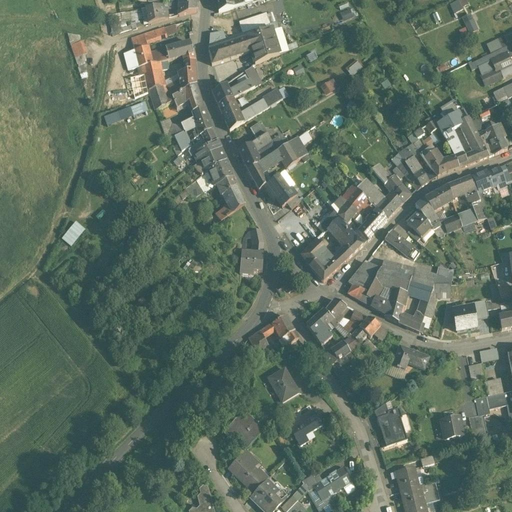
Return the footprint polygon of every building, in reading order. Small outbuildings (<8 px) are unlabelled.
[(235,0),(232,1),(227,1),(226,0),(216,0),(218,14),(245,7),(244,3),(242,0),(235,0)] [(465,0),(463,0),(458,2),(462,12),(464,11),(462,8),(468,5),(465,0)] [(184,3),(179,2),(179,4),(176,4),(162,6),(162,8),(163,11),(167,11),(179,10),(178,18),(197,13),(198,3),(184,3)] [(462,12),(458,2),(449,6),(453,16),(462,12)] [(162,8),(146,11),(148,27),(169,21),(167,11),(163,11),(162,8)] [(351,9),(342,14),(346,23),(356,18),(351,9)] [(148,27),(146,11),(108,16),(112,37),(148,27)] [(243,35),(270,26),(266,15),(239,24),(243,35)] [(466,29),(469,35),(477,31),(471,16),(462,20),(466,29)] [(275,24),(225,41),(223,34),(210,36),(209,52),(212,69),(228,65),(227,62),(247,55),(251,53),(246,40),(267,32),(268,33),(277,30),(275,24)] [(174,27),(163,30),(165,38),(176,35),(174,27)] [(461,38),(469,35),(466,29),(458,32),(461,38)] [(163,30),(144,36),(146,44),(165,38),(163,30)] [(267,32),(246,40),(251,53),(255,66),(276,58),(268,33),(267,32)] [(76,36),(68,39),(76,65),(88,61),(81,37),(76,36)] [(139,69),(144,68),(144,67),(151,66),(149,55),(146,44),(144,36),(131,40),(134,51),(139,69)] [(506,37),(488,45),(492,54),(510,46),(506,37)] [(190,45),(172,49),(165,51),(166,54),(168,63),(183,59),(184,65),(194,63),(190,45)] [(511,45),(472,65),(471,63),(468,65),(471,72),(478,69),(506,55),(511,52),(511,45)] [(136,70),(139,69),(134,51),(123,54),(128,72),(136,70)] [(165,51),(149,55),(151,66),(156,65),(162,64),(159,56),(166,54),(165,51)] [(166,54),(159,56),(162,64),(168,63),(166,54)] [(506,55),(478,69),(486,87),(499,81),(496,74),(511,67),(511,63),(510,59),(508,60),(506,55)] [(354,77),(366,67),(359,59),(347,69),(354,77)] [(194,63),(184,65),(186,73),(178,74),(180,81),(166,88),(169,94),(172,99),(196,87),(196,86),(194,63)] [(144,68),(146,76),(158,73),(156,65),(151,66),(144,67),(144,68)] [(511,67),(496,74),(499,81),(511,74),(511,67)] [(146,76),(144,68),(139,69),(136,70),(138,79),(146,77),(146,76)] [(251,69),(244,74),(249,82),(252,80),(251,78),(255,75),(251,69)] [(156,111),(173,102),(172,99),(169,94),(164,97),(159,80),(158,73),(146,76),(146,77),(149,91),(156,111)] [(261,85),(258,79),(251,83),(255,89),(261,85)] [(335,80),(322,87),(328,96),(341,89),(335,80)] [(237,89),(229,93),(226,85),(217,91),(212,94),(218,105),(232,99),(233,100),(250,92),(255,89),(251,83),(238,90),(237,89)] [(498,106),(508,101),(503,92),(511,87),(511,84),(493,94),(498,106)] [(196,87),(172,99),(173,102),(177,109),(189,103),(193,113),(204,109),(196,87)] [(508,101),(511,98),(511,87),(503,92),(508,101)] [(276,91),(239,114),(240,115),(247,111),(259,106),(263,113),(283,101),(276,91)] [(233,100),(232,99),(218,105),(230,132),(263,113),(259,106),(247,111),(240,115),(239,114),(233,100)] [(130,108),(133,118),(148,113),(145,103),(130,108)] [(193,113),(192,114),(193,119),(181,125),(184,131),(196,126),(198,132),(194,134),(196,138),(211,130),(208,122),(204,109),(193,113)] [(487,111),(478,116),(481,122),(490,118),(487,111)] [(462,113),(454,117),(460,128),(469,122),(468,121),(464,112),(462,113)] [(478,116),(468,121),(469,122),(477,137),(486,132),(481,122),(478,116)] [(180,124),(177,126),(171,125),(169,119),(160,123),(166,140),(174,137),(184,132),(180,124)] [(447,121),(437,126),(439,129),(443,136),(451,131),(452,132),(453,131),(447,121)] [(434,122),(425,127),(430,135),(432,134),(438,130),(434,122)] [(477,137),(469,122),(460,128),(468,143),(478,162),(489,158),(481,144),(477,137)] [(260,123),(250,130),(257,141),(267,135),(260,123)] [(486,132),(477,137),(481,144),(488,140),(494,156),(507,151),(497,127),(486,132)] [(422,129),(414,135),(417,140),(424,136),(422,133),(424,132),(422,129)] [(443,136),(439,129),(438,130),(432,134),(438,143),(445,140),(443,136)] [(196,138),(195,139),(198,144),(193,147),(194,147),(188,150),(192,156),(193,156),(197,153),(217,141),(211,130),(196,138)] [(184,132),(174,137),(178,144),(173,147),(177,156),(181,152),(191,145),(190,142),(185,132),(184,132)] [(306,133),(288,146),(300,150),(312,141),(306,133)] [(257,141),(250,145),(238,151),(248,171),(263,161),(258,152),(269,145),(269,144),(271,143),(267,135),(257,141)] [(283,138),(272,145),(276,153),(288,146),(283,138)] [(217,141),(197,153),(193,156),(197,161),(198,163),(206,157),(207,157),(221,149),(217,141)] [(424,155),(428,152),(420,141),(413,145),(421,156),(424,155)] [(458,145),(454,146),(453,144),(451,146),(451,148),(449,149),(455,160),(459,169),(468,166),(458,145)] [(288,146),(276,153),(281,162),(287,171),(301,160),(305,158),(300,150),(288,146)] [(409,148),(398,155),(404,164),(413,159),(411,155),(413,153),(409,148)] [(221,149),(207,157),(198,163),(193,166),(201,177),(208,172),(213,168),(226,161),(221,149)] [(444,165),(432,149),(428,152),(424,155),(421,156),(437,178),(437,179),(447,173),(449,172),(444,165)] [(263,161),(248,171),(259,191),(263,188),(271,182),(268,177),(265,179),(262,173),(272,167),(272,168),(281,162),(276,153),(263,161)] [(404,164),(398,155),(390,161),(396,168),(392,172),(400,181),(404,177),(416,191),(421,188),(404,164)] [(193,156),(185,163),(188,167),(197,161),(193,156)] [(183,161),(180,157),(173,163),(176,166),(183,161)] [(429,183),(413,159),(404,164),(421,188),(429,183)] [(459,169),(455,160),(451,161),(455,170),(459,169)] [(226,161),(213,168),(208,172),(212,180),(230,171),(226,161)] [(370,172),(382,187),(390,180),(378,165),(370,172)] [(201,177),(193,166),(190,169),(187,172),(195,182),(195,181),(201,177)] [(498,169),(487,174),(486,173),(472,178),(479,195),(483,193),(497,187),(505,184),(498,169)] [(230,171),(212,180),(214,186),(216,186),(221,196),(224,195),(236,186),(235,186),(236,186),(230,171)] [(195,181),(203,192),(214,186),(212,180),(208,172),(201,177),(195,181)] [(102,183),(111,193),(117,188),(113,183),(118,179),(113,173),(102,183)] [(294,187),(284,173),(271,182),(263,188),(273,202),(276,200),(282,208),(287,204),(296,197),(290,189),(294,187)] [(398,182),(394,177),(390,180),(382,187),(386,192),(389,195),(399,206),(408,198),(397,182),(398,182)] [(472,178),(447,188),(451,197),(459,194),(460,197),(464,195),(466,199),(471,206),(473,206),(475,210),(482,208),(477,195),(479,195),(472,178)] [(195,182),(185,189),(189,195),(192,200),(203,192),(195,181),(195,182)] [(372,205),(381,197),(366,181),(357,189),(369,202),(372,205)] [(397,182),(408,198),(411,195),(398,182),(397,182)] [(236,186),(224,195),(227,202),(224,204),(226,207),(215,215),(221,222),(244,205),(236,186)] [(447,188),(425,200),(415,207),(419,212),(431,229),(433,232),(440,228),(439,225),(439,224),(435,217),(442,213),(445,212),(443,208),(453,202),(451,197),(447,188)] [(189,195),(185,189),(179,195),(182,199),(189,195)] [(359,216),(363,211),(369,202),(357,189),(345,202),(346,204),(357,213),(359,216)] [(482,208),(486,220),(491,231),(501,228),(496,215),(492,216),(483,193),(479,195),(477,195),(482,208)] [(384,200),(394,211),(399,206),(389,195),(384,200)] [(296,197),(287,204),(291,210),(300,203),(296,197)] [(384,200),(381,197),(372,205),(375,209),(388,221),(394,211),(384,200)] [(346,204),(340,199),(333,207),(330,209),(334,213),(336,216),(339,219),(346,225),(354,216),(357,213),(346,204)] [(372,205),(369,202),(363,211),(369,216),(375,209),(372,205)] [(207,206),(199,210),(204,223),(212,217),(207,206)] [(463,214),(457,217),(458,217),(461,229),(486,220),(482,208),(475,210),(473,211),(463,214)] [(369,216),(364,221),(366,222),(378,233),(388,221),(375,209),(369,216)] [(419,212),(407,224),(412,229),(421,238),(431,229),(419,212)] [(334,213),(319,228),(324,233),(327,230),(339,219),(336,216),(334,213)] [(442,213),(435,217),(439,224),(443,223),(446,222),(442,213)] [(446,222),(443,223),(447,234),(461,229),(458,217),(455,218),(446,222)] [(339,219),(327,230),(336,239),(348,227),(346,225),(339,219)] [(378,233),(366,222),(357,230),(369,242),(378,233)] [(443,223),(439,224),(439,225),(440,228),(433,232),(437,238),(443,236),(443,237),(444,236),(444,235),(447,234),(443,223)] [(340,254),(346,261),(363,245),(348,227),(336,239),(345,249),(340,254)] [(421,238),(412,229),(407,234),(417,242),(421,238)] [(61,239),(70,247),(78,238),(69,230),(61,239)] [(254,245),(264,245),(264,244),(262,233),(261,230),(250,232),(252,239),(253,239),(254,245)] [(412,248),(391,231),(385,239),(406,256),(412,248)] [(346,261),(340,254),(334,259),(316,240),(300,255),(305,262),(323,282),(346,261)] [(254,245),(253,254),(263,255),(264,245),(254,245)] [(412,248),(406,256),(412,260),(418,252),(412,248)] [(245,253),(242,253),(240,270),(254,271),(262,272),(263,255),(253,254),(245,253)] [(380,269),(368,293),(359,288),(358,289),(354,296),(371,306),(375,297),(376,297),(382,285),(397,290),(407,292),(410,283),(414,270),(396,265),(394,273),(380,269)] [(449,271),(438,268),(436,275),(447,278),(449,271)] [(436,277),(414,270),(410,283),(432,290),(434,285),(436,277)] [(355,274),(348,282),(353,286),(360,277),(355,274)] [(276,288),(280,293),(296,281),(292,275),(276,288)] [(447,278),(436,275),(436,277),(434,285),(439,285),(450,285),(450,280),(446,279),(447,278)] [(410,283),(407,292),(406,294),(429,302),(430,298),(432,294),(433,290),(432,290),(410,283)] [(358,289),(353,286),(349,293),(354,296),(358,289)] [(506,286),(497,288),(500,297),(502,301),(510,298),(506,286)] [(406,294),(392,290),(389,303),(389,304),(403,308),(406,294)] [(375,297),(371,306),(385,314),(385,317),(398,323),(401,314),(403,308),(389,304),(389,303),(376,297),(375,297)] [(346,306),(335,299),(325,310),(334,322),(338,319),(336,317),(346,306)] [(472,307),(475,321),(489,319),(488,310),(486,303),(486,301),(472,303),(472,307)] [(427,308),(420,306),(418,307),(417,312),(425,314),(426,309),(427,308)] [(472,307),(453,310),(457,331),(476,328),(475,321),(472,307)] [(325,310),(323,309),(316,316),(322,323),(325,326),(328,324),(328,323),(337,329),(339,326),(334,322),(325,310)] [(433,312),(426,309),(425,314),(424,315),(431,318),(433,312)] [(354,310),(348,317),(361,324),(367,317),(354,310)] [(411,318),(401,314),(398,323),(419,332),(419,331),(422,332),(425,323),(422,322),(424,315),(425,314),(417,312),(415,316),(412,315),(411,318)] [(511,314),(499,317),(501,330),(511,327),(511,314)] [(285,315),(273,323),(282,338),(287,335),(294,331),(285,315)] [(324,327),(321,323),(322,323),(316,316),(307,325),(312,332),(321,345),(332,336),(328,331),(324,327)] [(348,317),(339,326),(351,335),(361,324),(348,317)] [(381,325),(368,318),(360,327),(367,334),(370,337),(373,333),(381,325)] [(328,324),(325,326),(324,327),(328,331),(329,331),(330,332),(332,329),(328,324)] [(381,325),(373,333),(382,340),(389,330),(381,325)] [(339,326),(337,329),(348,339),(352,336),(351,336),(351,335),(339,326)] [(360,327),(351,336),(352,336),(359,343),(367,334),(360,327)] [(266,328),(249,339),(258,354),(270,347),(264,337),(269,334),(266,328)] [(294,331),(287,335),(291,342),(299,338),(294,331)] [(359,343),(361,345),(370,354),(373,357),(380,349),(368,338),(370,337),(367,334),(359,343)] [(287,335),(282,338),(278,341),(282,348),(291,342),(287,335)] [(359,343),(352,336),(348,339),(343,342),(350,353),(361,345),(359,343)] [(258,354),(249,339),(245,343),(255,357),(258,354)] [(343,342),(325,354),(332,364),(350,353),(343,342)] [(428,359),(400,347),(393,366),(397,368),(397,369),(399,370),(400,369),(403,370),(405,363),(424,370),(428,359)] [(482,351),(484,362),(502,359),(500,348),(482,351)] [(482,363),(469,366),(471,379),(485,376),(482,363)] [(282,405),(298,396),(285,373),(268,382),(282,405)] [(486,380),(490,396),(505,393),(501,377),(486,380)] [(490,396),(487,397),(489,408),(507,405),(510,421),(511,420),(511,391),(505,393),(490,396)] [(479,415),(469,417),(475,445),(487,441),(482,415),(490,413),(489,408),(487,397),(475,399),(479,415)] [(385,406),(374,413),(377,420),(389,416),(388,414),(385,406)] [(310,408),(294,417),(297,423),(313,414),(310,408)] [(443,412),(445,422),(457,419),(455,409),(443,412)] [(399,410),(388,414),(389,416),(377,420),(386,448),(396,445),(395,441),(406,438),(402,427),(400,427),(398,421),(402,420),(399,410)] [(322,429),(313,414),(297,423),(289,428),(300,449),(307,444),(305,439),(322,429)] [(257,428),(244,415),(224,436),(231,443),(234,439),(247,452),(261,438),(254,431),(257,428)] [(463,436),(459,419),(457,419),(445,422),(442,423),(445,440),(463,436)] [(245,454),(236,463),(240,468),(250,458),(245,454)] [(267,483),(254,471),(259,466),(250,458),(240,468),(241,468),(233,477),(254,496),(267,483)] [(432,458),(420,461),(423,469),(434,465),(432,458)] [(413,470),(395,475),(401,494),(411,491),(418,489),(413,470)] [(351,484),(343,471),(319,486),(320,486),(318,487),(308,494),(317,510),(325,505),(322,502),(327,499),(326,496),(333,492),(334,493),(343,488),(344,489),(351,484)] [(313,478),(302,485),(307,494),(308,494),(318,487),(313,478)] [(275,511),(286,501),(267,483),(254,496),(250,501),(251,501),(253,499),(262,509),(260,511),(261,511),(275,511)] [(418,489),(411,491),(413,498),(402,500),(405,511),(425,511),(424,505),(426,504),(426,505),(440,502),(435,485),(418,489)] [(213,511),(207,489),(203,488),(200,492),(201,496),(197,499),(200,508),(197,511),(192,510),(190,511),(213,511)] [(292,499),(281,511),(282,511),(289,511),(297,504),(292,499)]
